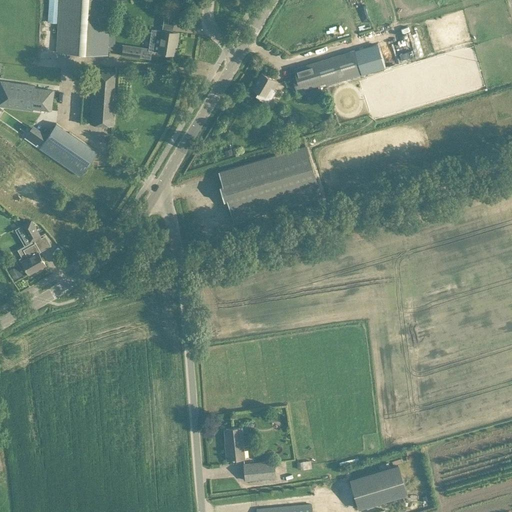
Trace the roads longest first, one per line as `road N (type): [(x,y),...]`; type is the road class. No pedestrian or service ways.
road 1 (unclassified): [(201,511),(181,266)]
road 2 (tertiary): [(0,324),(98,261),(159,190)]
road 3 (unclassified): [(181,266),(374,206)]
road 4 (tertiary): [(159,190),(239,54)]
road 5 (track): [(374,206),(511,165)]
